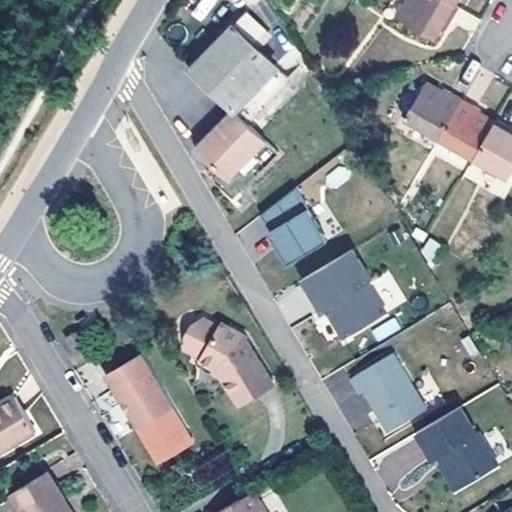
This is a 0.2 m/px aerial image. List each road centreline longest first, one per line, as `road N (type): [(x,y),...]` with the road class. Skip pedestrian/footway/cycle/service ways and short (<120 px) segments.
road 1 (residential): [(115,56),(389,511)]
road 2 (unclassified): [(15,224),(43,269),(76,286),(110,284),(132,267),(143,241),(140,214),(79,116)]
road 3 (residential): [(135,511),(0,289)]
road 4 (tertiary): [(15,224),(79,116)]
